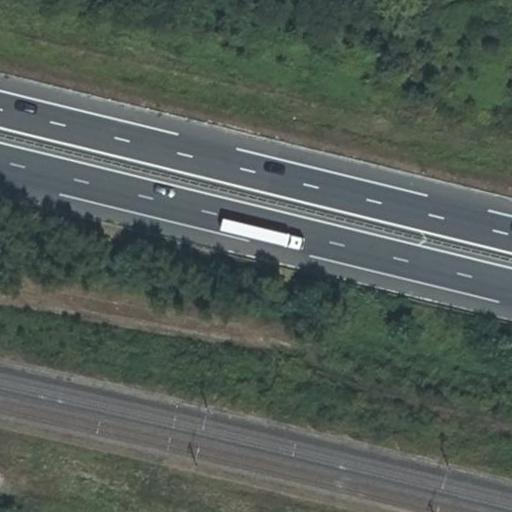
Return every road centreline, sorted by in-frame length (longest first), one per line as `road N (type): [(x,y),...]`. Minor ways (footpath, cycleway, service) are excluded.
road 1 (motorway): [(0,162),(511,288)]
road 2 (motorway): [(511,233),(0,107)]
